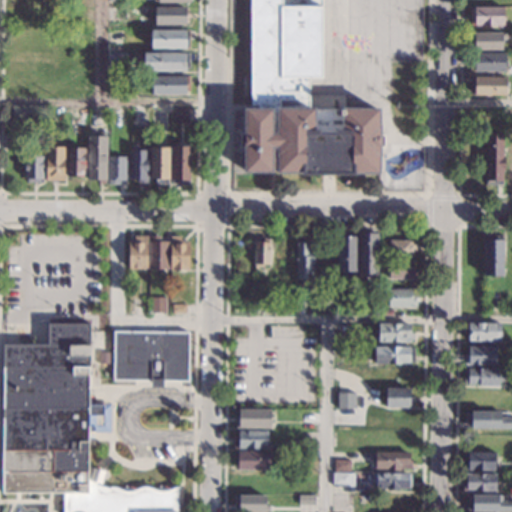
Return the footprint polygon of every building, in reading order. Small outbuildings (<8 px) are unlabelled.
[(282,0),(282,7),(325,8),(325,79),(310,79),(309,129),(342,129),(342,109),(379,109),(378,174),(243,173),(243,108),(257,108),(257,105),(249,105),(249,0),(282,0)] [(125,7),(125,22),(110,22),(110,7),(125,7)] [(189,26),(153,26),(153,7),(189,7),(189,26)] [(503,17),(505,17),(505,22),(503,22),(503,26),(470,26),(470,7),(503,8),(503,17)] [(189,49),(151,48),(151,30),(189,30),(189,49)] [(502,32),(473,32),(473,49),(502,49),(502,32)] [(127,70),(107,70),(107,52),(127,52),(127,70)] [(185,54),(189,54),(189,69),(185,69),(185,72),(144,72),(144,52),(185,52),(185,54)] [(504,58),(507,58),(506,67),(503,67),(503,72),(492,72),(492,73),(486,73),(486,71),(469,71),(469,53),(504,53),(504,58)] [(185,76),(189,76),(189,91),(185,91),(185,95),(152,94),(152,74),(185,75),(185,76)] [(505,96),(491,96),(490,97),(485,97),(484,96),(470,95),(470,78),(506,78),(505,96)] [(45,117),(36,117),(36,122),(11,122),(11,106),(45,107),(45,117)] [(188,123),(171,123),(171,108),(188,108),(188,123)] [(166,127),(150,127),(151,112),(166,112),(166,127)] [(145,126),(130,126),(130,113),(145,113),(145,126)] [(502,156),(504,156),(504,170),(502,170),(502,185),(484,185),(485,134),(503,135),(502,156)] [(106,181),(105,181),(105,184),(97,184),(97,180),(87,180),(88,136),(106,136),(106,181)] [(63,181),(45,181),(45,147),(63,147),(63,181)] [(189,147),(189,185),(170,185),(171,147),(189,147)] [(85,169),(83,169),(83,177),(67,177),(67,148),(85,148),(85,169)] [(169,180),(168,180),(168,185),(155,185),(155,179),(149,179),(149,148),(169,148),(169,180)] [(148,180),(147,180),(147,184),(136,184),(136,180),(129,180),(129,150),(149,150),(148,180)] [(41,155),(43,155),(42,179),(40,179),(40,184),(26,183),(26,179),(24,179),(25,155),(32,155),(32,152),(41,152),(41,155)] [(125,180),(119,180),(119,184),(108,184),(108,157),(125,157),(125,180)] [(481,275),(476,275),(476,303),(481,303),(481,316),(461,315),(462,283),(460,282),(460,261),(459,261),(460,240),(461,240),(461,231),(482,232),(481,275)] [(378,274),(368,274),(368,277),(358,277),(358,234),(378,234),(378,274)] [(146,269),(128,269),(128,241),(134,241),(134,236),(147,236),(146,269)] [(159,241),(168,241),(167,270),(148,270),(149,236),(159,236),(159,241)] [(355,273),(336,273),(336,236),(356,236),(355,273)] [(502,277),(484,276),(484,236),(503,236),(502,277)] [(181,241),(189,242),(189,271),(170,271),(170,237),(181,237),(181,241)] [(270,265),(263,265),(263,268),(257,268),(257,270),(254,270),(254,242),(262,242),(262,240),(270,240),(270,265)] [(312,251),(314,251),(314,279),(311,279),(311,283),(305,283),(305,282),(300,281),(300,279),(295,279),(296,242),(305,242),(305,240),(312,240),(312,251)] [(415,252),(412,252),(411,258),(388,258),(388,254),(385,254),(385,246),(389,246),(389,240),(416,240),(415,252)] [(290,251),(292,251),(292,279),(283,279),(283,283),(278,283),(278,279),(274,279),(274,242),(290,243),(290,251)] [(412,268),(416,268),(415,279),(388,279),(388,261),(412,261),(412,268)] [(411,295),(415,295),(415,308),(388,308),(388,304),(383,304),(383,292),(388,292),(388,289),(412,289),(411,295)] [(165,313),(150,313),(150,298),(165,298),(165,313)] [(186,314),(172,314),(172,304),(186,304),(186,314)] [(89,405),(110,405),(109,433),(86,433),(86,468),(102,473),(98,486),(109,489),(109,487),(117,488),(124,491),(127,492),(139,487),(145,487),(160,491),(165,491),(172,489),(176,489),(176,511),(62,511),(67,493),(55,493),(17,493),(2,493),(3,345),(47,345),(47,324),(89,324),(89,405)] [(410,343),(378,343),(378,340),(374,340),(374,334),(378,334),(378,324),(410,325),(410,343)] [(501,332),(503,332),(503,338),(501,338),(501,341),(483,341),(483,343),(475,343),(475,341),(466,341),(466,334),(463,334),(464,324),(501,324),(501,332)] [(113,378),(113,331),(188,332),(187,378),(113,378)] [(410,348),(414,348),(414,363),(400,363),(400,366),(374,365),(374,359),(370,359),(370,353),(374,353),(374,347),(410,347),(410,348)] [(496,365),(464,365),(464,354),(467,354),(468,347),(496,347),(496,365)] [(498,375),(503,376),(503,387),(477,386),(477,385),(463,385),(463,369),(498,369),(498,375)] [(410,395),(414,395),(414,408),(386,407),(386,388),(410,389),(410,395)] [(338,405),(338,391),(356,390),(356,405),(338,405)] [(270,416),(273,416),(273,425),(270,425),(270,429),(235,428),(235,417),(237,417),(237,410),(270,410),(270,416)] [(469,410),(499,411),(499,415),(511,415),(511,428),(465,427),(465,411),(469,411),(469,410)] [(268,439),(269,439),(269,445),(268,444),(268,449),(234,448),(234,438),(237,438),(237,431),(268,431),(268,439)] [(270,471),(237,470),(237,451),(270,451),(270,471)] [(409,460),(411,460),(411,470),(400,469),(400,472),(387,471),(387,470),(375,470),(375,452),(409,452),(409,460)] [(497,462),(494,462),(494,471),(462,470),(462,453),(497,453),(497,462)] [(350,472),(333,472),(334,460),(350,460),(350,472)] [(272,483),(268,483),(268,488),(265,488),(265,491),(233,491),(233,473),(272,473),(272,483)] [(353,486),(331,486),(331,474),(353,474),(353,486)] [(411,489),(400,489),(400,491),(386,491),(386,489),(375,489),(375,483),(369,483),(369,474),(411,474),(411,489)] [(496,491),(462,490),(462,475),(496,475),(496,491)] [(496,494),(501,494),(501,499),(511,499),(511,511),(494,511),(494,510),(466,510),(466,495),(470,495),(470,492),(496,493),(496,494)] [(268,499),(270,499),(270,505),(268,505),(268,511),(237,511),(237,494),(268,494),(268,499)]
